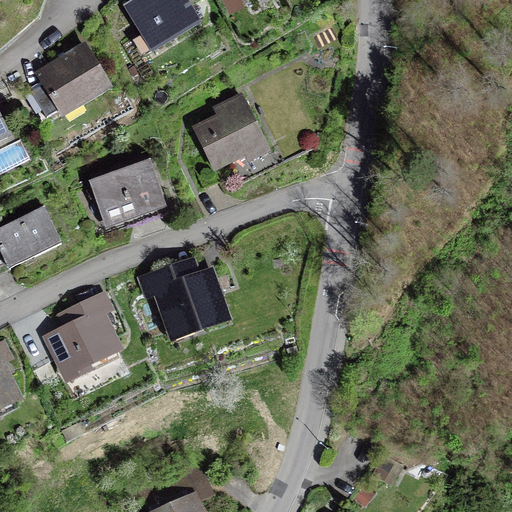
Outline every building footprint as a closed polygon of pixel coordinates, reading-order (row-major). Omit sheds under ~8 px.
[(182,0),(143,0),(126,10),(141,35),(145,33),(155,50),(197,24),(182,0)] [(31,93),(47,119),(107,83),(85,47),(38,75),(44,85),(31,93)] [(198,130),(219,167),(246,152),(250,160),(274,147),(244,91),(214,108),(220,118),(198,130)] [(0,140),(9,136),(0,118),(0,140)] [(92,180),(108,226),(164,207),(148,160),(92,180)] [(0,225),(0,248),(7,263),(32,251),(35,257),(61,244),(42,205),(0,225)] [(159,293),(172,333),(202,324),(204,330),(228,322),(212,270),(200,274),(196,261),(139,279),(145,297),(159,293)] [(46,333),(72,385),(101,371),(95,359),(121,347),(104,312),(115,307),(106,289),(58,313),(64,324),(46,333)] [(0,410),(22,399),(2,363),(16,356),(7,339),(0,342),(0,410)] [(186,470),(141,490),(150,511),(170,511),(192,503),(185,487),(192,486),(206,480),(204,475),(195,468),(186,470)] [(196,511),(192,503),(170,511),(196,511)]
